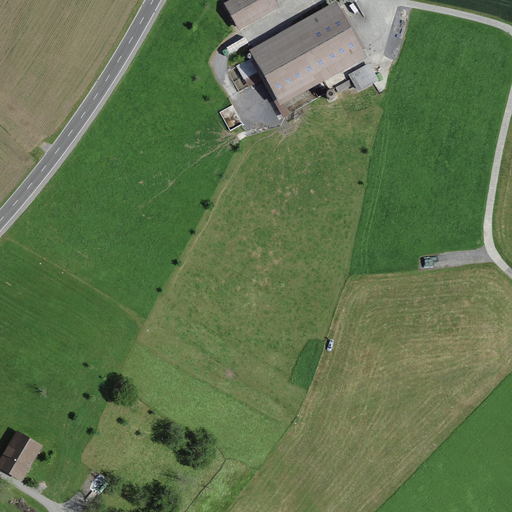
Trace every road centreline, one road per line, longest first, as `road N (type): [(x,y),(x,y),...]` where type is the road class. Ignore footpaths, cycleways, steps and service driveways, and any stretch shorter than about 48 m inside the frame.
road 1 (tertiary): [(0,220),(70,133),(153,0)]
road 2 (track): [(511,275),(491,250),(486,218),(511,98)]
road 3 (track): [(511,29),(378,0)]
